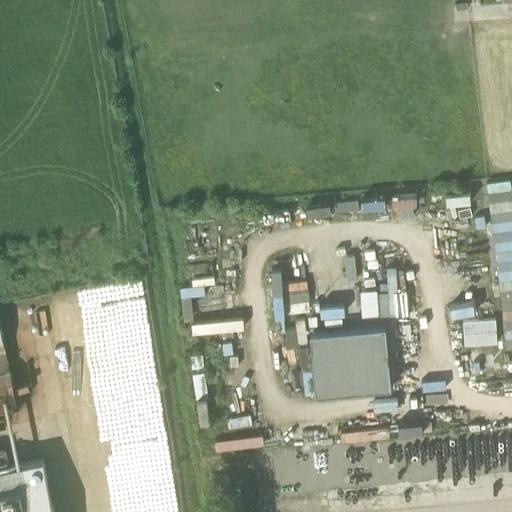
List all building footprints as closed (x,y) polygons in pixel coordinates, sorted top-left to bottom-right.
[(511,181),(511,177),(490,180),(500,278),(511,276),(511,181)] [(111,283),(113,310),(144,308),(142,281),(111,283)] [(511,284),(501,286),(506,318),(511,317),(511,284)] [(498,315),(465,316),(466,342),(499,340),(498,315)] [(0,322),(0,413),(19,409),(0,322)] [(391,387),(385,325),(310,332),(315,394),(391,387)] [(511,358),(471,362),(470,362),(472,381),(474,381),(511,377),(511,358)] [(0,465),(0,511),(55,511),(44,456),(0,465)]
